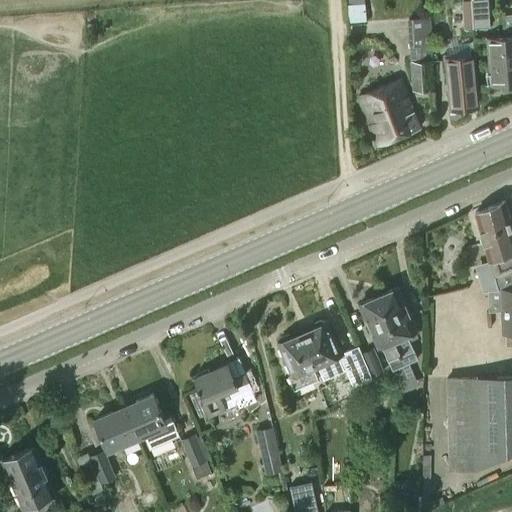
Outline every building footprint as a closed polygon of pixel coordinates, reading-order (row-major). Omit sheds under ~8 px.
[(346,0),(349,21),(367,20),(364,3),(356,3),(355,0),(346,0)] [(471,13),(471,29),(489,27),(488,1),(471,2),(471,13)] [(435,90),(433,62),(429,17),(407,18),(411,90),(435,90)] [(509,84),(504,32),(486,33),(491,86),(509,84)] [(479,106),(473,55),(445,58),(451,109),(479,106)] [(400,78),(363,93),(358,94),(377,143),(418,127),(400,78)] [(511,224),(505,200),(475,212),(490,263),(477,268),(484,290),(488,290),(511,288),(511,224)] [(397,288),(378,296),(408,360),(416,357),(405,334),(416,329),(397,288)] [(511,288),(488,290),(489,307),(500,307),(500,328),(503,327),(503,339),(506,339),(506,347),(511,346),(511,288)] [(408,360),(378,296),(360,305),(389,369),(399,364),(401,368),(393,382),(414,373),(408,360)] [(313,325),(301,331),(317,365),(321,363),(327,376),(347,366),(326,320),(323,321),(319,318),(313,321),(313,325)] [(317,365),(301,331),(291,335),(287,333),(281,335),(281,340),(277,342),(292,375),(289,377),(295,390),(319,379),(313,367),(317,365)] [(372,348),(365,351),(349,358),(359,382),(383,373),(372,348)] [(257,399),(245,372),(240,358),(194,378),(204,401),(203,401),(209,415),(227,407),(225,403),(236,398),(239,407),(257,399)] [(447,402),(448,469),(474,467),(511,450),(511,374),(446,377),(447,402)] [(125,409),(138,437),(143,435),(149,449),(180,436),(170,414),(163,417),(153,394),(135,402),(135,404),(125,409)] [(138,437),(125,409),(113,414),(112,412),(95,419),(109,450),(138,437)] [(255,429),(265,474),(278,472),(282,489),(287,489),(272,425),(255,429)] [(195,432),(183,437),(180,439),(192,465),(191,466),(196,477),(211,472),(206,460),(207,459),(195,432)] [(43,511),(57,505),(52,492),(54,491),(34,445),(18,453),(43,511)] [(77,456),(88,481),(93,493),(103,488),(101,482),(117,477),(104,449),(90,455),(89,452),(77,456)] [(43,511),(18,453),(1,460),(21,505),(23,511),(43,511)] [(317,511),(312,481),(299,483),(289,485),(295,511),(317,511)]
